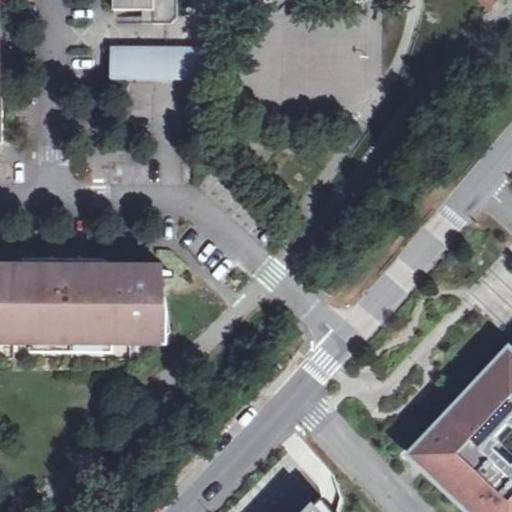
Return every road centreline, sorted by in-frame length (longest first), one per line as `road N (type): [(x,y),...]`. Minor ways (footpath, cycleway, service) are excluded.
road 1 (residential): [(54,204),(184,201),(348,335)]
road 2 (tertiary): [(511,152),(348,335)]
road 3 (tertiary): [(348,335),(184,511)]
road 4 (residential): [(55,0),(54,204)]
